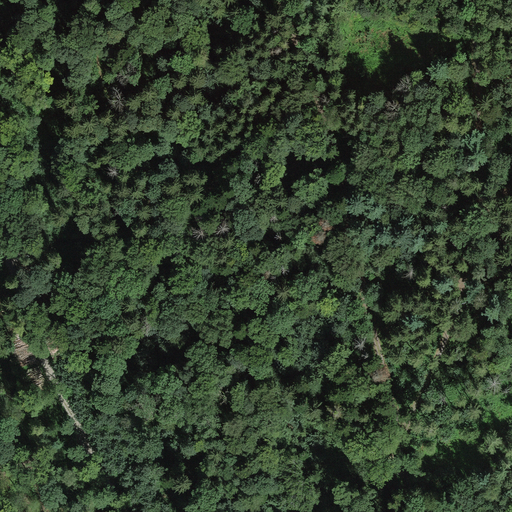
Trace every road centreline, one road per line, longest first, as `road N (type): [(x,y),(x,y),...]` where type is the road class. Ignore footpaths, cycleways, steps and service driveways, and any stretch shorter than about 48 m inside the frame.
road 1 (track): [(393,437),(485,235),(480,0)]
road 2 (track): [(393,437),(337,192),(269,0)]
road 3 (track): [(0,251),(106,511)]
